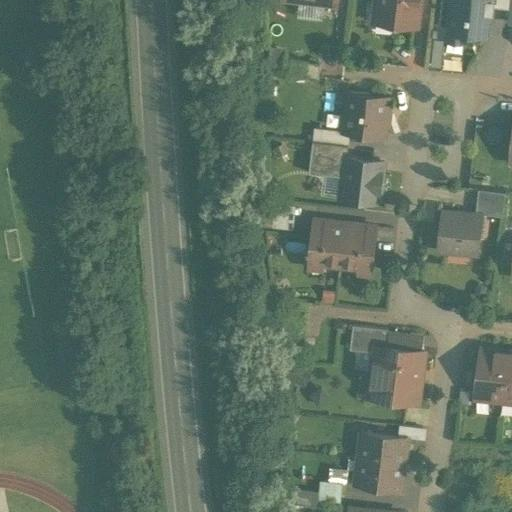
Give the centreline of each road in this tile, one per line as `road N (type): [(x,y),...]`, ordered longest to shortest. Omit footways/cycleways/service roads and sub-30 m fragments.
road 1 (primary): [(150,0),(189,511)]
road 2 (residential): [(431,511),(449,325),(401,302),(417,161)]
road 3 (residential): [(417,161),(426,79),(463,84),(454,165)]
